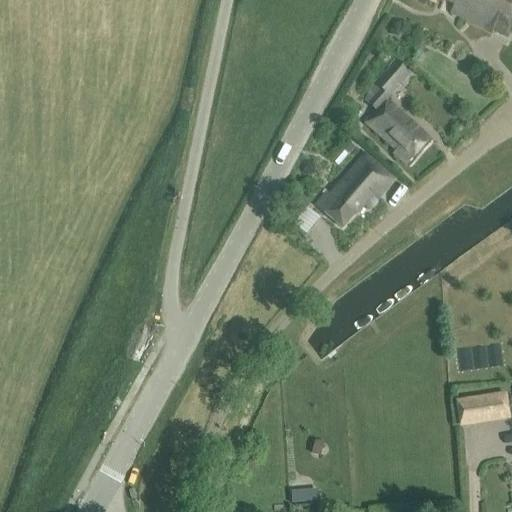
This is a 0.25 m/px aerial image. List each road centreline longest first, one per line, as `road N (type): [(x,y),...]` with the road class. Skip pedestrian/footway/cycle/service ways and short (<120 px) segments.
road 1 (unclassified): [(511,123),(354,249),(257,347),(223,399),(188,511)]
road 2 (tertiary): [(184,335),(367,0)]
road 3 (unclassified): [(184,335),(169,311),(172,263),(225,0)]
road 4 (tertiary): [(93,506),(184,335)]
